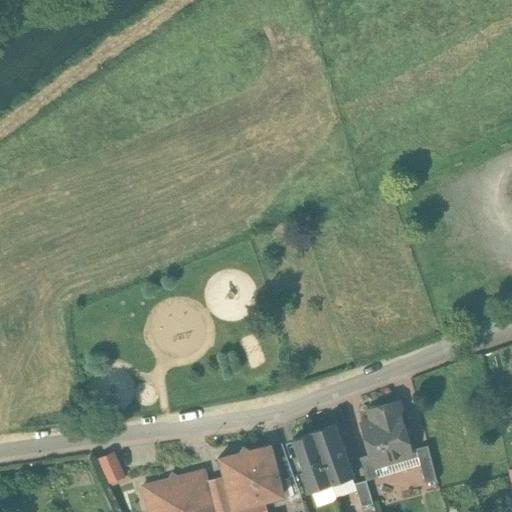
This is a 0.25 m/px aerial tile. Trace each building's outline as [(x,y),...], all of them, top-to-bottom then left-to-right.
[(380,408),(395,459),(414,454),(398,403),(380,408)] [(395,459),(380,408),(371,411),(375,423),(363,426),(372,455),(375,465),(395,459)] [(353,477),(335,424),(313,432),(332,485),(353,477)] [(313,432),(292,440),(311,492),(332,485),(313,432)] [(248,451),(242,447),(239,453),(217,458),(222,477),(206,481),(203,470),(176,477),(171,474),(168,479),(141,485),(147,511),(266,511),(263,501),(282,497),(269,445),(248,451)] [(429,449),(418,452),(422,465),(427,484),(438,481),(429,449)] [(395,459),(375,465),(378,478),(422,465),(418,452),(414,454),(395,459)] [(111,453),(98,458),(109,482),(122,477),(111,453)] [(372,455),(360,458),(367,481),(378,478),(375,465),(372,455)] [(367,481),(355,484),(362,507),(374,504),(367,481)]
